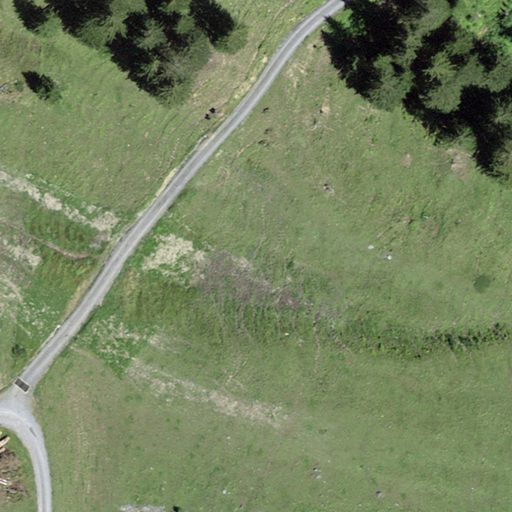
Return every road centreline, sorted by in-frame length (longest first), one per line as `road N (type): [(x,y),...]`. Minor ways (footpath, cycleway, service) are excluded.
road 1 (track): [(1,416),(310,35),(350,0)]
road 2 (track): [(49,511),(50,473),(30,427),(0,416)]
